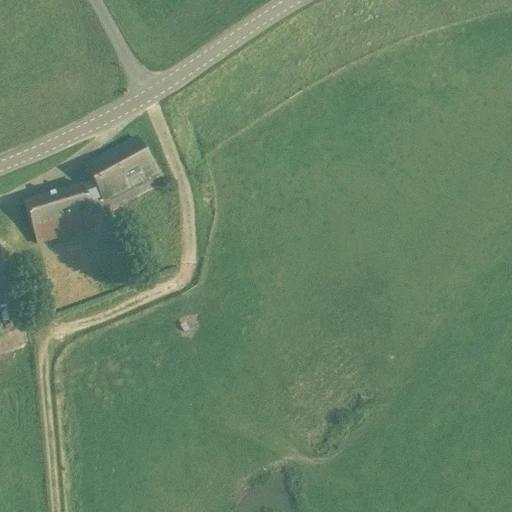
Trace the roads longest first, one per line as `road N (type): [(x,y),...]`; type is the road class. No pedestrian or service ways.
road 1 (track): [(37,335),(97,322),(167,293),(180,279),(185,189),(146,95)]
road 2 (tertiary): [(0,163),(146,95),(287,0)]
road 3 (track): [(0,212),(34,310),(53,511)]
